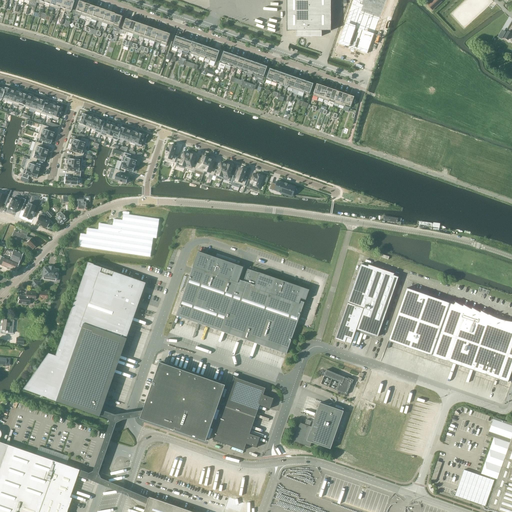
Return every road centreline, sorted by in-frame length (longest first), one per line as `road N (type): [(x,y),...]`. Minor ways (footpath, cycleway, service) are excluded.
road 1 (unclassified): [(462,511),(325,464),(234,462),(157,435),(143,440),(117,511)]
road 2 (unclassified): [(511,201),(348,144),(364,89)]
road 3 (unclassified): [(146,201),(351,221)]
road 4 (unclassified): [(364,89),(364,80),(180,16)]
road 5 (residential): [(177,23),(364,89)]
road 6 (residential): [(164,133),(329,190)]
road 7 (unclassified): [(511,257),(351,221)]
